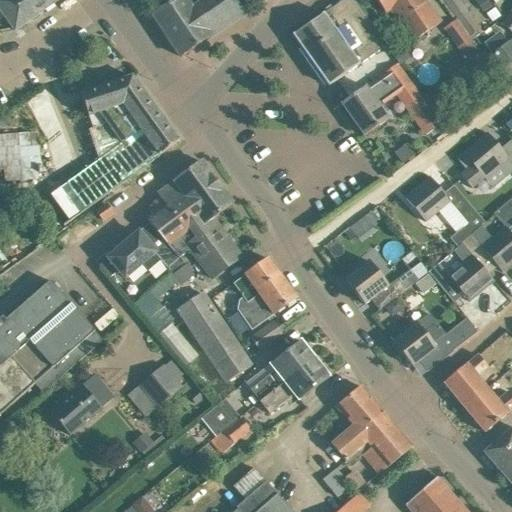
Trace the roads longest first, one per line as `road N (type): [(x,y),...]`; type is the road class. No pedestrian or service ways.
road 1 (residential): [(297,253),(511,93)]
road 2 (residential): [(0,205),(72,148),(75,135),(13,56)]
road 3 (unknown): [(55,254),(206,124)]
road 4 (unclassified): [(410,404),(297,253)]
road 5 (unclassified): [(297,253),(194,106)]
road 6 (unclassified): [(194,106),(297,0)]
road 7 (unclassified): [(502,511),(410,404)]
road 8 (residential): [(410,404),(511,312)]
road 9 (unclassified): [(194,106),(110,0)]
